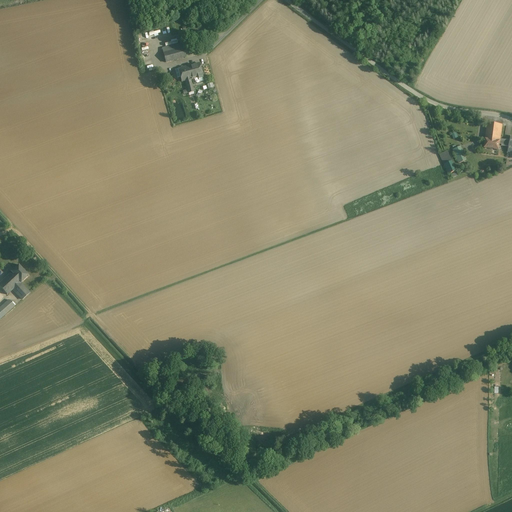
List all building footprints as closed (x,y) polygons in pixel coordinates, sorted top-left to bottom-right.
[(148,34),(138,37),(146,69),(156,66),(148,34)] [(189,41),(162,48),(166,62),(186,57),(186,54),(192,53),(189,41)] [(199,64),(178,69),(181,82),(185,81),(190,80),(198,78),(203,76),(199,64)] [(190,80),(185,81),(188,94),(194,92),(190,80)] [(487,123),(485,140),(500,141),(500,140),(502,125),(487,123)] [(454,133),(447,137),(459,164),(466,160),(454,133)] [(500,141),(485,140),(484,148),(499,150),(500,144),(500,141)] [(447,152),(440,155),(448,175),(456,171),(447,152)] [(19,265),(11,272),(12,273),(21,283),(23,281),(29,276),(19,265)] [(12,273),(0,283),(0,287),(7,295),(13,290),(22,300),(27,295),(18,286),(20,284),(21,283),(12,273)] [(9,300),(0,308),(0,318),(14,306),(9,300)]
